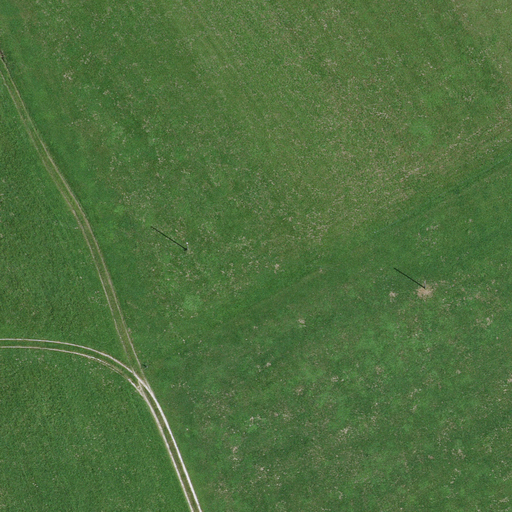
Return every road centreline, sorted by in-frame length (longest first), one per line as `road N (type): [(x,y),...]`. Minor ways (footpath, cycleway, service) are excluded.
road 1 (track): [(193,511),(86,233),(0,60)]
road 2 (track): [(141,384),(78,349),(0,346)]
